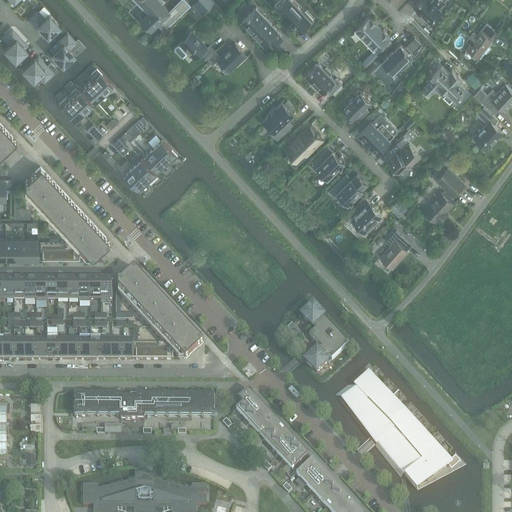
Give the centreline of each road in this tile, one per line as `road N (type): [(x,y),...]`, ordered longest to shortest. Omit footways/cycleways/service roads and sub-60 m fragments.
road 1 (residential): [(266,377),(243,385),(48,384)]
road 2 (residential): [(0,373),(215,373)]
road 3 (residential): [(253,485),(162,453),(116,453),(50,469)]
road 4 (residential): [(272,383),(390,510)]
road 5 (residential): [(284,74),(391,186)]
road 6 (residential): [(75,170),(174,277)]
road 7 (residential): [(428,277),(511,172)]
road 8 (residential): [(174,277),(263,373)]
